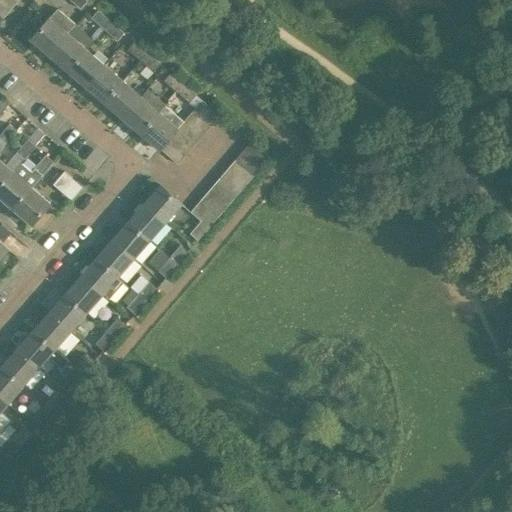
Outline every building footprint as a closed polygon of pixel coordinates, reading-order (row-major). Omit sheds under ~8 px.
[(0,0),(0,3),(9,11),(16,2),(13,0),(0,0)] [(70,0),(79,8),(86,0),(85,0),(70,0)] [(0,17),(1,19),(9,11),(0,3),(0,17)] [(31,39),(50,54),(75,25),(57,9),(31,39)] [(91,18),(103,29),(110,21),(97,10),(91,18)] [(123,32),(110,21),(103,29),(117,40),(123,32)] [(75,25),(50,54),(68,70),(86,49),(94,40),(75,25)] [(127,49),(140,60),(146,52),(134,41),(127,49)] [(86,49),(68,70),(87,86),(104,65),(86,49)] [(159,64),(146,52),(140,60),(153,71),(159,64)] [(104,65),(87,86),(105,102),(123,81),(104,65)] [(163,80),(176,91),(182,84),(170,73),(163,80)] [(123,81),(105,102),(123,117),(141,96),(123,81)] [(195,95),(182,84),(176,91),(188,103),(195,95)] [(142,133),(160,112),(166,104),(148,89),(141,96),(123,117),(142,133)] [(201,100),(193,110),(211,125),(219,115),(201,100)] [(211,125),(193,110),(184,119),(203,135),(211,125)] [(159,148),(168,139),(176,129),(177,127),(160,112),(142,133),(159,148)] [(184,119),(177,127),(176,129),(194,145),(203,135),(184,119)] [(16,130),(9,124),(0,134),(0,139),(5,144),(16,130)] [(168,139),(186,154),(194,145),(176,129),(168,139)] [(177,164),(186,154),(168,139),(159,148),(177,164)] [(27,140),(6,165),(0,159),(0,187),(22,163),(35,147),(27,140)] [(251,143),(243,152),(260,167),(268,157),(251,143)] [(236,161),(253,176),(260,167),(243,152),(236,161)] [(22,163),(0,187),(0,197),(13,209),(32,187),(54,162),(46,155),(32,172),(22,163)] [(253,176),(236,161),(228,170),(245,184),(253,176)] [(245,184),(228,170),(221,178),(238,193),(245,184)] [(64,171),(52,184),(70,200),(81,187),(64,171)] [(238,193),(221,178),(213,188),(230,202),(238,193)] [(159,184),(143,203),(164,222),(181,202),(159,184)] [(50,203),(32,187),(13,209),(32,225),(50,203)] [(230,202),(213,188),(206,196),(223,210),(230,202)] [(223,210),(206,196),(199,204),(216,219),(223,210)] [(143,203),(127,221),(148,240),(164,222),(143,203)] [(201,222),(208,228),(216,219),(199,204),(191,213),(201,222)] [(133,258),(148,240),(127,221),(111,240),(133,258)] [(198,240),(208,228),(201,222),(190,234),(198,240)] [(2,226),(0,228),(0,237),(5,242),(12,234),(2,226)] [(111,240),(96,258),(117,276),(133,258),(111,240)] [(0,262),(9,252),(1,245),(0,245),(0,262)] [(180,246),(170,258),(177,265),(188,252),(180,246)] [(117,276),(96,258),(80,276),(101,294),(102,295),(103,294),(109,299),(123,283),(117,277),(118,277),(117,276)] [(165,278),(177,265),(170,258),(158,272),(165,278)] [(80,276),(64,294),(85,313),(101,294),(80,276)] [(149,282),(138,295),(146,301),(157,289),(149,282)] [(70,331),(85,313),(64,294),(49,312),(70,331)] [(134,314),(146,301),(138,295),(127,308),(134,314)] [(49,312),(33,331),(54,349),(70,331),(49,312)] [(118,319),(107,331),(114,338),(125,325),(118,319)] [(75,368),(54,349),(33,331),(17,349),(38,367),(48,357),(69,375),(75,368)] [(103,351),(114,338),(107,331),(96,345),(103,351)] [(17,349),(1,367),(23,385),(38,367),(17,349)] [(86,355),(76,368),(83,374),(94,362),(86,355)] [(0,397),(7,404),(23,385),(1,367),(0,368),(0,397)] [(72,387),(83,374),(76,368),(64,381),(72,387)] [(55,392),(44,404),(52,411),(63,398),(55,392)] [(0,412),(0,411),(7,404),(0,397),(0,429),(8,420),(0,412)] [(40,424),(52,411),(44,404),(33,417),(40,424)] [(12,441),(20,448),(31,435),(23,428),(12,441)]
